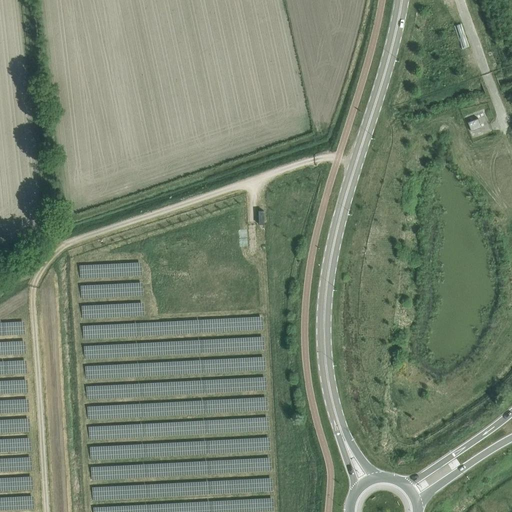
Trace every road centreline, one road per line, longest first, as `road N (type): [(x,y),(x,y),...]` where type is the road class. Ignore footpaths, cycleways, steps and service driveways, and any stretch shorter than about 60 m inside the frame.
road 1 (tertiary): [(341,431),(324,372),(327,266),(403,0)]
road 2 (trunk): [(511,412),(403,482)]
